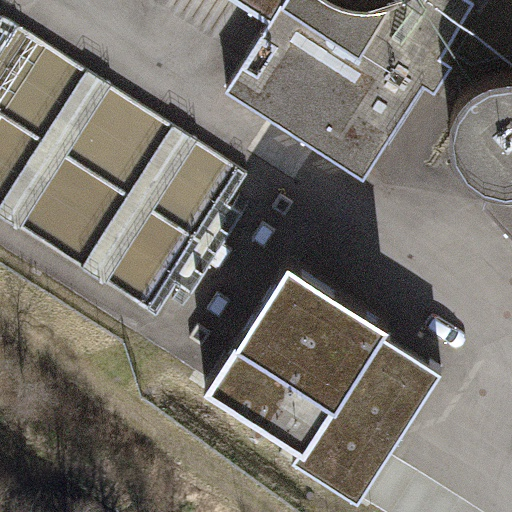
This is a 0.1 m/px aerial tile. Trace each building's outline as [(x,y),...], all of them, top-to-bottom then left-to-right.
[(364,174),(475,2),(471,0),(387,0),(381,3),(352,2),(344,0),(241,0),(270,18),(227,86),(364,174)] [(466,166),(484,180),(491,181),(506,185),(511,184),(511,68),(511,69),(489,72),(470,84),(456,102),(451,124),(454,147),(466,166)] [(511,184),(506,185),(491,181),(484,203),(511,233),(511,184)] [(290,251),(205,380),(299,442),(304,445),(382,325),(389,315),(290,251)] [(304,445),(299,442),(293,453),(359,495),(443,364),(382,325),(304,445)]
